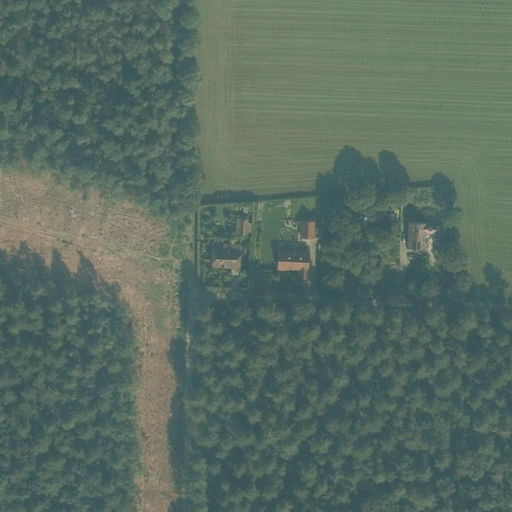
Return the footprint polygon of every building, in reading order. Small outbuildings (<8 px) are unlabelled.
[(385,203),(390,203),(390,192),(377,193),(377,201),(385,201),(385,203)] [(237,207),(236,235),(239,235),(238,239),(244,239),(245,235),(247,235),(247,233),(251,233),(251,223),(247,223),(248,207),(237,207)] [(300,238),(314,238),(315,221),(314,221),(314,218),(301,217),(301,221),(300,221),(300,238)] [(436,225),(436,223),(408,222),(407,248),(425,249),(426,249),(427,248),(428,247),(429,245),(428,243),(426,242),(425,242),(425,234),(435,234),(435,232),(437,232),(438,231),(439,230),(439,228),(439,227),(437,226),(436,225)] [(232,269),(240,269),(241,244),(223,243),(223,248),(212,247),(211,267),(232,268),(232,269)] [(433,252),(439,258),(446,252),(439,245),(433,252)] [(298,280),(307,281),(308,251),(278,250),(278,269),(298,270),(298,280)]
